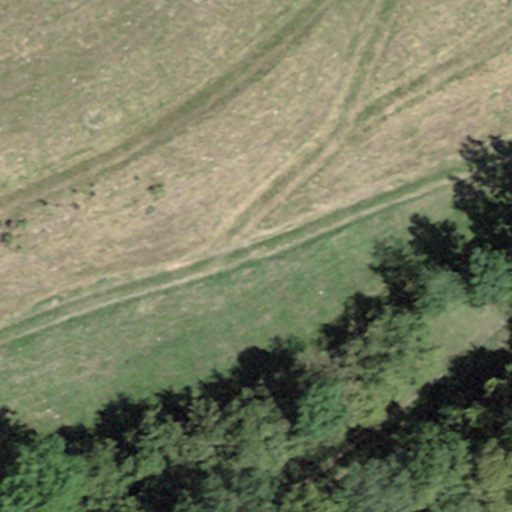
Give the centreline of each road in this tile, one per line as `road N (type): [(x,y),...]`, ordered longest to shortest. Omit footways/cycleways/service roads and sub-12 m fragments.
road 1 (track): [(511,146),(0,338)]
road 2 (track): [(295,511),(511,325)]
